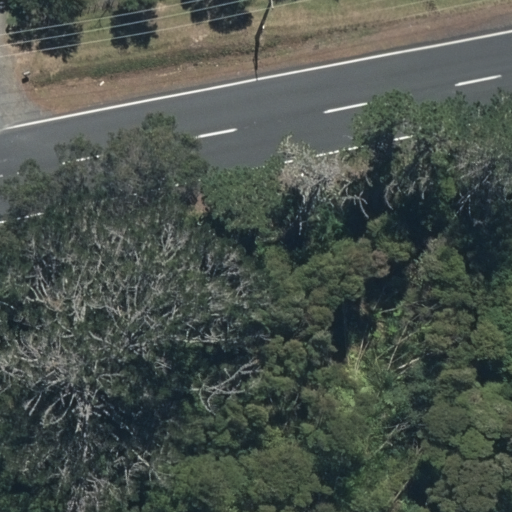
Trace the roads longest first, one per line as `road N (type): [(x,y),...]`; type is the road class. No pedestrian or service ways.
road 1 (tertiary): [(0,179),(511,77)]
road 2 (unknown): [(20,175),(2,0)]
